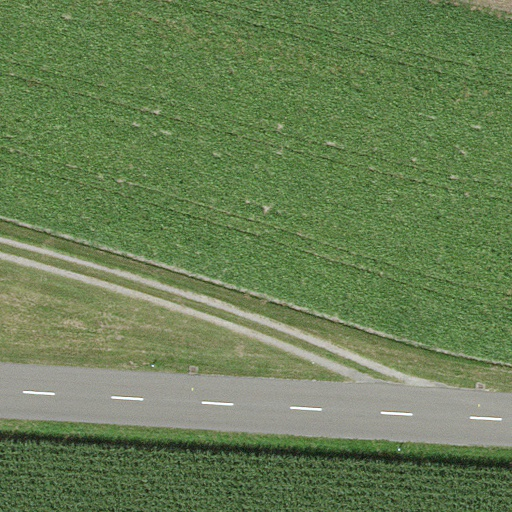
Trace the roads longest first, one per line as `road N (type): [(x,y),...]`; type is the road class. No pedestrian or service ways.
road 1 (tertiary): [(511,425),(0,395)]
road 2 (track): [(0,250),(480,423)]
